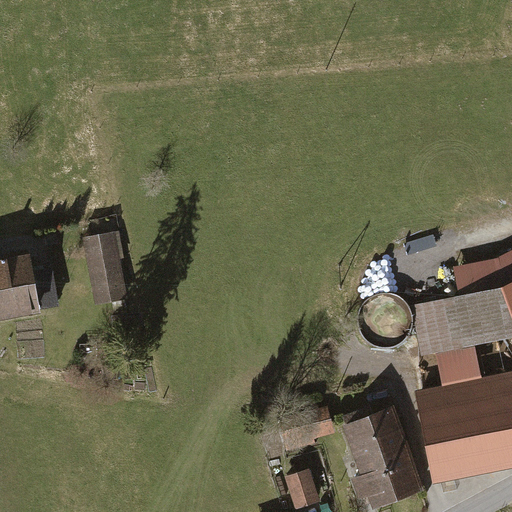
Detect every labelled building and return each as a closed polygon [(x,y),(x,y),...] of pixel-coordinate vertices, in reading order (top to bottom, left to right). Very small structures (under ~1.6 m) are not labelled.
[(115,230),(83,237),(98,310),(130,304),(115,230)] [(511,253),(497,262),(455,270),(464,296),(416,307),(425,357),(438,354),(444,387),(416,393),(433,482),(511,467),(511,374),(484,380),(478,344),(511,338),(511,253)] [(0,262),(0,319),(52,314),(45,257),(0,262)] [(392,280),(378,281),(379,292),(393,290),(392,280)] [(364,511),(369,511),(427,491),(395,406),(346,424),(365,476),(352,480),(364,511)] [(272,426),(281,457),(314,448),(312,441),(336,434),(330,410),(272,426)] [(287,476),(299,507),(322,499),(310,468),(287,476)]
